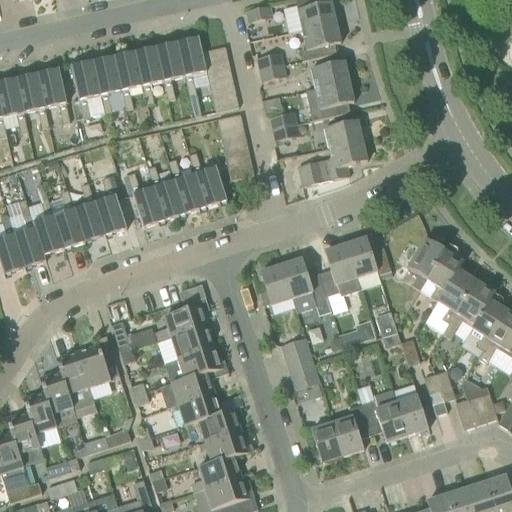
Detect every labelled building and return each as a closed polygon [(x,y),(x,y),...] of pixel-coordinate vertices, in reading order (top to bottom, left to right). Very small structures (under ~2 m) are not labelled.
[(332,6),(311,10),(298,13),(303,34),(336,26),(332,6)] [(273,22),(270,10),(246,15),(249,27),(273,22)] [(307,54),(303,55),(305,64),(336,57),(334,48),(341,47),(336,26),(303,34),(307,54)] [(185,80),(186,80),(193,78),(206,75),(205,68),(202,55),(199,41),(178,46),(185,80)] [(164,85),(165,85),(172,83),(185,80),(178,46),(156,51),(164,85)] [(228,63),(226,50),(202,55),(205,68),(228,63)] [(143,90),(144,89),(151,88),(164,85),(156,51),(135,56),(143,90)] [(114,60),(121,94),(131,92),(143,90),(135,56),(114,60)] [(260,75),(283,69),(281,57),(257,63),(260,75)] [(112,115),(126,112),(123,101),(121,94),(114,60),(92,65),(104,119),(113,117),(112,115)] [(207,80),(231,75),(228,63),(205,68),(206,75),(207,80)] [(71,70),(83,124),(104,119),(92,65),(71,70)] [(350,86),(345,65),(311,73),(316,93),(350,86)] [(286,81),(283,69),(260,75),(262,86),(286,81)] [(59,108),(59,109),(67,107),(59,73),(38,78),(45,112),(59,108)] [(234,86),(231,75),(207,80),(210,92),(234,86)] [(24,116),(38,113),(45,112),(38,78),(17,82),(24,116)] [(3,121),(17,118),(24,116),(17,82),(0,86),(0,108),(3,121)] [(197,98),(194,86),(188,87),(190,99),(197,98)] [(236,98),(234,86),(210,92),(213,104),(236,98)] [(320,114),(354,106),(350,86),(316,93),(320,114)] [(166,92),(169,104),(176,102),(173,90),(166,92)] [(145,96),(148,108),(155,107),(152,94),(145,96)] [(216,116),(239,111),(236,98),(213,104),(216,116)] [(123,101),(126,112),(126,113),(134,111),(132,99),(123,101)] [(279,100),(262,105),(266,116),(282,111),(279,100)] [(61,115),(64,128),(70,127),(67,114),(61,115)] [(273,134),(297,129),(294,117),(270,122),(273,134)] [(241,118),(240,118),(217,124),(220,136),(243,130),(241,118)] [(40,121),(43,132),(50,130),(47,119),(40,121)] [(20,129),(21,137),(28,136),(26,123),(18,124),(20,129)] [(363,145),(358,124),(325,132),(329,152),(363,145)] [(299,140),(297,129),(273,134),(276,146),(299,140)] [(243,130),(220,136),(223,148),(246,142),(243,130)] [(246,142),(223,148),(225,160),(249,155),(246,142)] [(347,170),(367,165),(363,145),(329,152),(332,163),(298,171),(303,191),(350,180),(347,170)] [(252,167),(249,155),(225,160),(228,172),(252,167)] [(200,168),(197,157),(189,159),(192,171),(200,168)] [(180,174),(177,164),(169,166),(172,177),(180,174)] [(231,184),(254,179),(252,167),(228,172),(231,184)] [(159,181),(156,170),(148,172),(151,184),(159,181)] [(217,171),(203,176),(196,178),(206,211),(227,204),(217,171)] [(139,188),(135,178),(127,180),(130,191),(139,188)] [(194,178),(183,182),(175,185),(186,218),(206,211),(196,178),(194,178)] [(109,181),(102,183),(104,188),(106,195),(113,192),(109,181)] [(174,185),(161,189),(154,191),(165,225),(186,218),(175,185),(174,185)] [(92,199),(89,187),(81,190),(85,201),(92,199)] [(32,226),(44,259),(65,253),(53,220),(43,189),(35,191),(45,223),(32,226)] [(154,191),(141,195),(133,198),(144,232),(165,225),(154,191)] [(86,246),(74,213),(67,194),(61,196),(67,216),(53,220),(65,253),(86,246)] [(127,233),(116,199),(108,202),(95,206),(106,239),(127,233)] [(46,265),(44,259),(32,226),(25,204),(18,206),(22,217),(9,221),(25,272),(46,265)] [(106,239),(95,206),(88,208),(74,213),(86,246),(106,239)] [(0,266),(4,279),(25,272),(9,221),(8,220),(1,222),(6,241),(0,242),(0,266)] [(367,242),(345,249),(356,283),(357,282),(378,276),(372,256),(367,242)] [(427,284),(450,247),(445,244),(442,249),(437,245),(435,248),(426,243),(408,272),(416,277),(417,281),(412,289),(422,295),(428,284),(427,284)] [(439,306),(459,273),(464,266),(455,261),(457,258),(451,254),(454,250),(450,247),(427,284),(428,284),(436,289),(436,294),(432,301),(439,306)] [(319,277),(327,301),(338,297),(341,296),(342,300),(361,294),(357,282),(356,283),(345,249),(325,256),(331,274),(319,277)] [(372,256),(378,276),(379,279),(391,275),(384,252),(372,256)] [(317,311),(320,319),(332,316),(327,301),(319,277),(309,281),(303,263),(282,270),(292,303),(293,302),(298,317),(317,311)] [(261,276),(271,309),(292,303),(282,270),(261,276)] [(477,285),(459,273),(439,306),(447,311),(448,316),(443,324),(449,327),(450,328),(477,285)] [(468,324),(475,328),(495,296),(477,285),(450,328),(449,327),(443,338),(452,344),(464,325),(468,324)] [(475,328),(462,351),(479,361),(509,315),(501,310),(503,307),(497,303),(499,299),(495,296),(475,328)] [(195,311),(185,314),(164,321),(168,332),(152,338),(155,348),(158,347),(171,342),(208,330),(203,316),(210,314),(206,302),(193,305),(195,311)] [(126,307),(119,309),(123,321),(130,319),(126,307)] [(511,317),(509,315),(479,361),(478,362),(487,368),(488,366),(499,372),(511,351),(511,317)] [(376,321),(383,342),(398,338),(391,316),(376,321)] [(370,325),(355,329),(360,346),(375,341),(370,325)] [(112,330),(121,358),(132,355),(123,326),(112,330)] [(171,342),(178,363),(215,351),(210,337),(216,335),(213,329),(208,330),(171,342)] [(401,347),(398,338),(383,342),(387,352),(400,347),(401,347)] [(304,342),(282,350),(286,361),(308,354),(304,342)] [(342,353),(339,342),(330,345),(333,355),(342,353)] [(401,347),(400,347),(408,371),(420,367),(412,344),(402,348),(401,347)] [(112,356),(103,359),(99,348),(78,355),(89,391),(90,391),(119,381),(112,356)] [(219,366),(215,351),(178,363),(184,383),(185,384),(208,377),(227,371),(225,364),(219,366)] [(511,351),(499,372),(511,379),(511,377),(511,351)] [(286,361),(289,373),(312,365),(308,354),(286,361)] [(74,411),(73,411),(74,415),(96,408),(90,391),(89,391),(78,355),(56,362),(61,376),(68,399),(69,399),(74,411)] [(135,364),(132,355),(121,358),(124,368),(135,364)] [(312,365),(289,373),(293,384),(316,377),(312,365)] [(229,377),(227,371),(208,377),(185,384),(184,383),(163,390),(169,412),(178,410),(215,397),(210,383),(229,377)] [(446,375),(435,379),(443,406),(444,406),(455,403),(446,375)] [(40,382),(44,396),(52,418),(73,411),(74,411),(69,399),(68,399),(61,376),(40,382)] [(293,384),(296,395),(319,388),(316,377),(293,384)] [(424,382),(431,405),(436,420),(447,417),(444,406),(443,406),(435,379),(424,382)] [(474,431),(486,427),(479,405),(487,391),(482,392),(467,383),(463,390),(466,404),(474,431)] [(135,399),(146,396),(143,387),(132,390),(135,399)] [(322,401),(318,389),(306,393),(310,405),(322,401)] [(498,423),(490,401),(487,391),(479,405),(486,427),(498,423)] [(362,409),(372,439),(383,436),(386,446),(407,440),(396,407),(397,407),(392,394),(373,400),(374,405),(362,409)] [(52,418),(44,396),(23,402),(27,416),(28,416),(35,438),(36,438),(40,453),(61,446),(52,418)] [(146,396),(135,399),(138,410),(149,406),(146,396)] [(185,431),(198,426),(222,419),(221,418),(215,397),(178,410),(185,431)] [(407,440),(429,433),(418,400),(397,407),(396,407),(407,440)] [(466,404),(455,407),(464,434),(474,431),(466,404)] [(493,408),(496,417),(506,413),(503,404),(493,408)] [(510,407),(498,426),(498,427),(509,434),(511,428),(511,407),(511,408),(510,407)] [(361,443),(372,439),(362,409),(349,413),(351,421),(332,428),(343,460),(364,454),(361,443)] [(205,447),(242,435),(235,413),(221,418),(222,419),(198,426),(205,447)] [(6,422),(11,436),(19,460),(20,460),(24,471),(44,465),(40,453),(36,438),(35,438),(28,416),(27,416),(6,422)] [(332,428),(311,434),(322,467),(343,460),(332,428)] [(140,445),(151,441),(148,432),(137,435),(140,445)] [(128,433),(105,440),(109,452),(131,445),(128,433)] [(235,461),(249,457),(242,435),(205,447),(211,467),(211,468),(235,460),(235,461)] [(0,478),(1,478),(10,508),(33,500),(30,490),(24,471),(20,460),(19,460),(11,436),(0,439),(0,478)] [(89,458),(109,452),(105,440),(85,447),(89,458)] [(151,441),(140,445),(143,454),(154,451),(151,441)] [(77,462),(88,459),(85,450),(79,453),(74,453),(77,462)] [(195,497),(242,481),(235,461),(235,460),(211,468),(211,467),(198,471),(202,484),(192,488),(195,497)] [(68,465),(71,476),(81,473),(77,462),(68,465)] [(91,479),(107,474),(103,463),(87,468),(91,479)] [(51,482),(71,476),(68,465),(48,472),(51,482)] [(153,486),(164,482),(162,474),(150,477),(153,486)] [(511,511),(511,497),(506,479),(486,486),(494,511),(511,511)] [(257,511),(254,500),(248,502),(242,481),(195,497),(199,511),(257,511)] [(168,493),(164,482),(153,486),(156,496),(168,493)] [(75,484),(65,487),(68,498),(79,495),(75,484)] [(152,511),(144,485),(134,488),(139,505),(119,511),(118,511),(152,511)] [(473,511),(494,511),(486,486),(467,492),(473,511)] [(39,487),(30,490),(33,500),(43,497),(39,487)] [(51,504),(68,498),(65,487),(48,493),(51,504)] [(448,498),(451,511),(473,511),(467,492),(448,498)] [(451,511),(448,498),(427,505),(429,511),(451,511)] [(160,507),(161,511),(174,511),(172,503),(160,507)]
